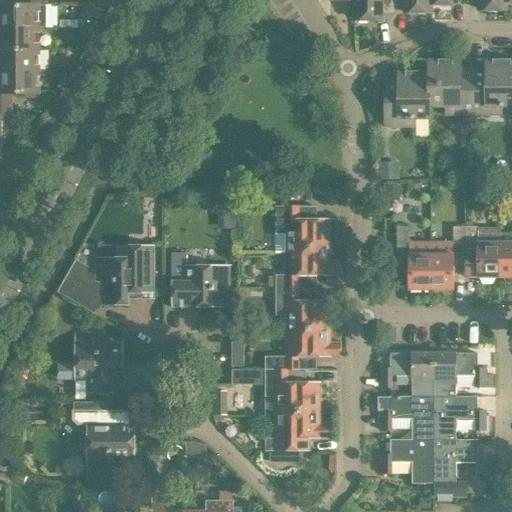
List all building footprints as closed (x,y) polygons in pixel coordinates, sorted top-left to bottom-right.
[(381,20),(381,10),(391,10),(390,0),(353,0),(354,20),(381,20)] [(403,0),(404,12),(429,12),(429,3),(429,0),(403,0)] [(478,0),(478,10),(504,10),(504,2),(503,0),(478,0)] [(0,27),(39,27),(51,27),(51,4),(0,4),(0,15),(0,27)] [(239,23),(234,31),(255,43),(260,34),(239,23)] [(0,38),(0,48),(39,49),(39,27),(0,27),(0,39),(0,38)] [(39,70),(39,49),(0,48),(0,57),(0,58),(0,70),(39,70)] [(460,68),(460,62),(428,61),(428,74),(428,108),(430,108),(445,108),(445,115),(472,115),(472,68),(460,68)] [(511,62),(486,62),(485,68),(472,68),(472,115),(503,115),(503,107),(511,107),(511,62)] [(0,87),(0,100),(2,100),(2,115),(3,131),(17,131),(16,115),(12,116),(12,93),(24,93),(24,97),(35,97),(35,92),(39,92),(39,70),(0,70),(0,87)] [(398,74),(398,81),(385,80),(384,128),(415,128),(415,120),(430,120),(430,108),(428,108),(428,74),(398,74)] [(304,196),(304,191),(304,182),(292,182),(292,196),(304,196)] [(274,205),(275,233),(275,253),(286,253),(286,251),(307,251),(307,245),(310,245),(310,240),(330,240),(330,217),(308,217),(308,204),(274,205)] [(452,225),(452,242),(430,242),(431,288),(453,288),(453,265),(465,265),(465,253),(465,237),(465,225),(452,225)] [(492,282),(495,275),(499,275),(499,233),(501,233),(501,228),(478,228),(478,226),(465,225),(465,237),(465,253),(477,253),(477,275),(478,275),(481,281),(492,282)] [(397,274),(409,274),(409,288),(431,288),(430,242),(409,242),(409,227),(397,227),(397,274)] [(511,281),(511,231),(510,233),(501,233),(499,233),(499,275),(502,275),(505,282),(511,281)] [(276,273),(276,286),(310,287),(309,275),(341,274),(341,258),(330,258),(330,240),(310,240),(310,245),(307,245),(307,251),(286,251),(286,253),(286,273),(276,273)] [(117,256),(95,256),(96,281),(103,281),(104,305),(130,305),(129,301),(155,301),(154,243),(116,244),(117,256)] [(186,252),(172,252),(172,307),(186,307),(186,301),(197,301),(197,306),(222,306),(222,289),(231,289),(231,264),(186,263),(186,252)] [(87,278),(75,272),(63,293),(76,300),(87,278)] [(286,324),(286,333),(306,333),(306,328),(309,328),(310,322),(331,322),(330,298),(310,299),(310,287),(276,286),(276,315),(280,315),(280,324),(286,324)] [(276,369),(298,369),(309,368),(309,357),(341,357),(340,340),(331,340),(331,322),(310,322),(309,328),(306,328),(306,333),(286,333),(287,355),(275,356),(276,369)] [(58,365),(58,379),(86,379),(86,393),(117,393),(117,377),(110,377),(110,367),(123,367),(123,342),(99,342),(99,333),(74,333),(74,365),(58,365)] [(411,375),(411,395),(433,395),(433,352),(389,352),(389,367),(380,367),(380,387),(389,387),(389,375),(411,375)] [(485,374),(485,367),(476,367),(476,352),(433,352),(433,395),(456,395),(456,375),(477,375),(477,386),(493,386),(493,374),(485,374)] [(299,381),(298,369),(276,369),(264,369),(265,397),(276,397),(276,415),(297,415),(297,410),(300,409),(300,404),(321,404),(321,380),(299,381)] [(478,394),(456,395),(433,395),(433,438),(456,438),(456,418),(477,418),(477,430),(485,430),(485,409),(478,409),(478,394)] [(433,395),(411,395),(378,395),(378,409),(382,409),(382,430),(390,430),(390,418),(411,418),(411,438),(433,438),(433,395)] [(77,425),(86,425),(87,469),(111,469),(111,461),(135,461),(135,435),(129,435),(129,410),(106,410),(106,403),(95,403),(95,410),(72,411),(72,420),(77,425)] [(321,422),(321,404),(300,404),(300,409),(297,410),(297,415),(276,415),(276,437),(266,437),(266,451),(309,450),(309,438),(331,438),(331,422),(321,422)] [(411,483),(433,483),(433,438),(411,438),(389,438),(389,454),(381,454),(381,473),(390,473),(390,461),(411,461),(411,483)] [(433,465),(433,483),(434,483),(434,495),(438,495),(438,499),(452,499),(452,495),(467,495),(467,480),(456,480),(456,460),(477,460),(477,472),(485,472),(485,454),(477,454),(477,438),(456,438),(433,438),(433,465)] [(151,462),(159,462),(159,443),(150,443),(151,462)] [(165,511),(165,500),(164,493),(151,493),(151,511),(187,511),(165,511)] [(246,511),(246,506),(233,507),(233,500),(205,500),(206,510),(187,511),(246,511)]
